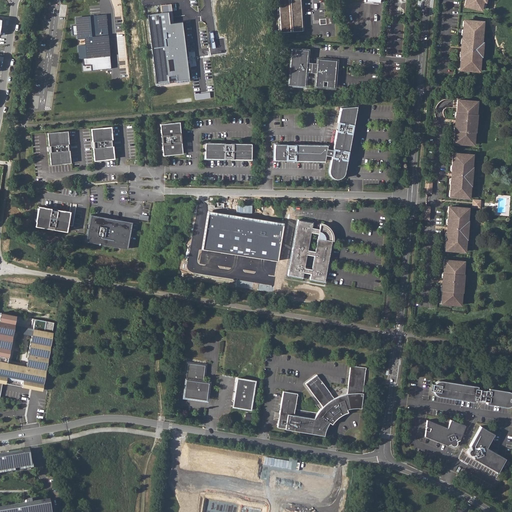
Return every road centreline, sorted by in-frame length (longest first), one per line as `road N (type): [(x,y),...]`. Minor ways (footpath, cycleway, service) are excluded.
road 1 (residential): [(381,455),(362,459),(127,418),(0,437)]
road 2 (residential): [(381,455),(410,198)]
road 3 (residential): [(160,192),(410,198)]
road 4 (residential): [(410,198),(421,61)]
road 5 (residential): [(40,136),(46,175),(135,170)]
road 6 (residential): [(489,511),(381,455)]
